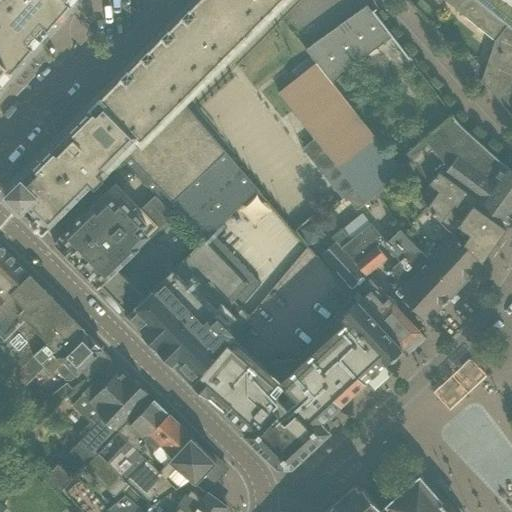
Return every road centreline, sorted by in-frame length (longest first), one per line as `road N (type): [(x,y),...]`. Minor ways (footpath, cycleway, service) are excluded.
road 1 (tertiary): [(262,497),(241,457),(0,230)]
road 2 (residential): [(511,280),(448,357),(310,479),(262,497)]
